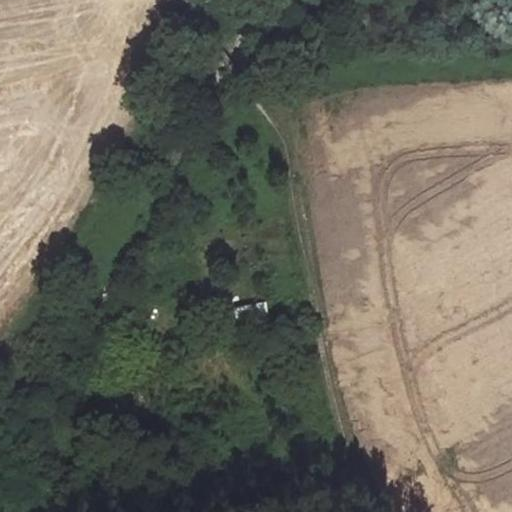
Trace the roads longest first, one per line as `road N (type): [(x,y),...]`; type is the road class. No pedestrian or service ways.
road 1 (track): [(288,157),(314,310),(380,511)]
road 2 (track): [(219,0),(279,107),(288,157)]
